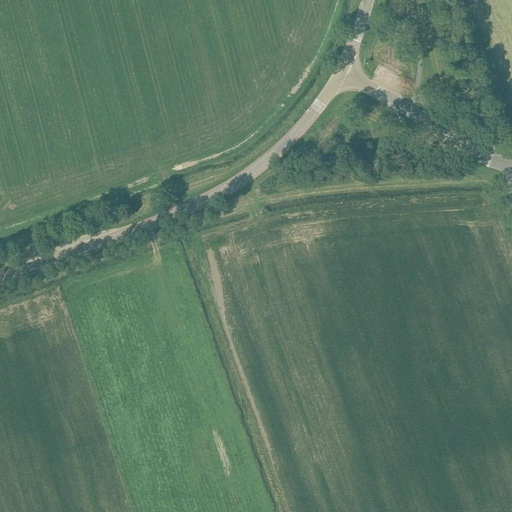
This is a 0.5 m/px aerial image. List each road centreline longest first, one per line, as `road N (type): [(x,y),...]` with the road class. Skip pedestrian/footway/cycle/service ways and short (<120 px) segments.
road 1 (secondary): [(0,279),(227,190),(307,122),(345,68)]
road 2 (tertiary): [(511,163),(476,157),(345,68)]
